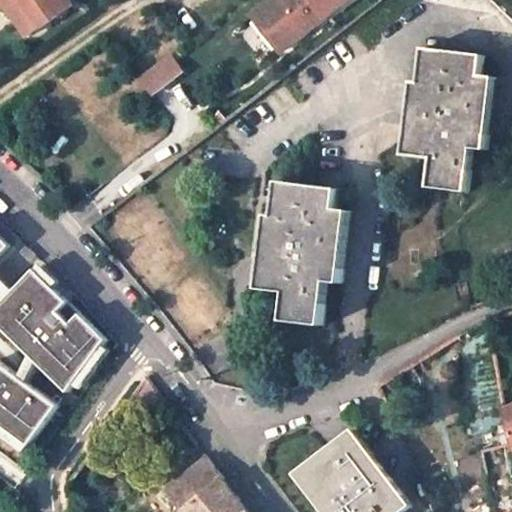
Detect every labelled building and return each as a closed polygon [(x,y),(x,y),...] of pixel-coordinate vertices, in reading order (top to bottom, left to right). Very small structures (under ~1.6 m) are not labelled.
[(12,10),(14,13),(16,16),(30,36),(72,5),(68,0),(4,0),(5,1),(7,4),(9,7),(12,10)] [(278,47),(281,51),(346,0),(273,0),(254,15),(257,19),(278,47)] [(511,0),(492,0),(511,19),(511,0)] [(432,187),(470,191),(475,147),(488,149),(497,76),(484,75),(487,55),(427,48),(423,81),(415,81),(406,155),(436,158),(432,187)] [(154,97),(189,74),(175,53),(140,76),(154,97)] [(210,105),(228,92),(209,68),(192,81),(210,105)] [(352,211),(338,210),(341,189),(282,182),(278,216),(271,215),(262,289),(290,292),(287,321),(325,325),(330,280),(344,282),(352,211)] [(0,251),(0,307),(31,274),(4,247),(0,251)] [(31,274),(0,307),(0,330),(67,392),(99,346),(55,300),(31,274)] [(0,366),(0,423),(29,445),(56,408),(0,366)] [(169,403),(150,377),(133,400),(143,412),(149,420),(169,403)] [(137,416),(143,412),(133,400),(128,406),(137,416)] [(405,511),(414,505),(355,429),(298,474),(327,511),(405,511)] [(209,456),(169,491),(185,510),(186,511),(248,511),(250,510),(249,509),(228,483),(209,456)]
